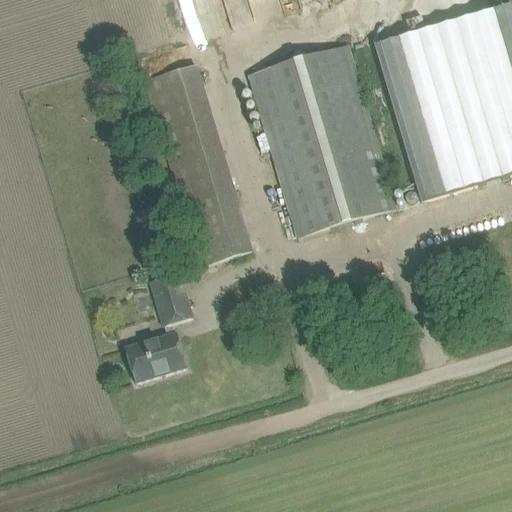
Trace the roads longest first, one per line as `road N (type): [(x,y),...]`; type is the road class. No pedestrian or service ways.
road 1 (track): [(0,506),(267,424)]
road 2 (unclassified): [(267,424),(511,353)]
